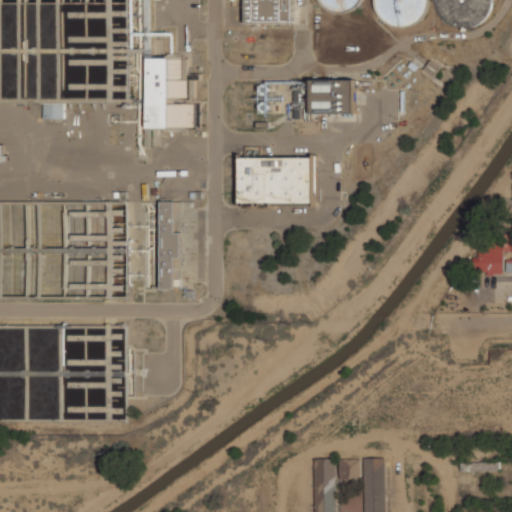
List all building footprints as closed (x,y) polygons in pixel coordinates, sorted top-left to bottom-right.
[(145,69),(145,129),(148,129),(147,56),(150,56),(150,0),(127,0),(127,54),(137,54),(137,66),(130,66),(130,69),(145,69)] [(305,22),(305,5),(294,5),(293,0),(246,0),(247,23),(305,22)] [(321,0),(326,10),(359,9),(361,0),(378,0),(378,1),(379,18),(410,27),(428,9),(427,0),(321,0)] [(441,0),(442,23),(491,23),(490,0),(441,0)] [(149,56),(148,127),(192,127),(192,100),(186,100),(187,56),(149,56)] [(313,113),(356,113),(356,77),(313,77),(313,113)] [(64,100),(43,100),(43,117),(64,117),(64,100)] [(316,155),(241,155),(241,204),(317,204),(316,155)] [(162,287),(177,287),(177,278),(182,278),(182,262),(183,262),(183,200),(163,200),(162,287)] [(505,272),(505,244),(477,244),(477,272),(505,272)] [(387,511),(387,457),(366,457),(366,511),(387,511)] [(317,511),(338,511),(338,458),(317,458),(317,511)] [(361,459),(342,459),(342,479),(361,479),(361,459)] [(500,471),(500,461),(462,461),(462,471),(500,471)]
